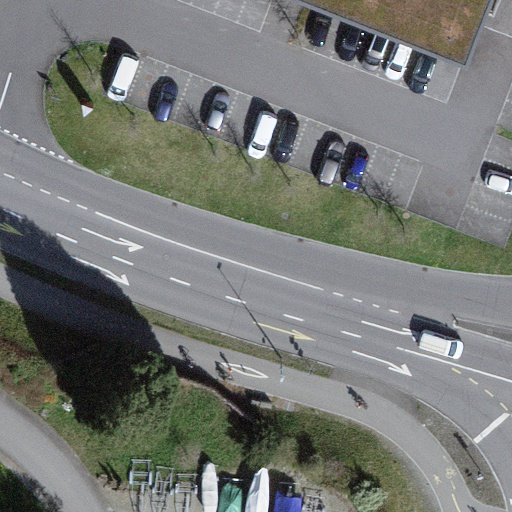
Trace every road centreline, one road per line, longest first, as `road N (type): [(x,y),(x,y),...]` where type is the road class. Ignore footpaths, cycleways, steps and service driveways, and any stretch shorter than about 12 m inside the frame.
road 1 (tertiary): [(438,323),(226,268),(0,185)]
road 2 (primary): [(511,445),(438,323)]
